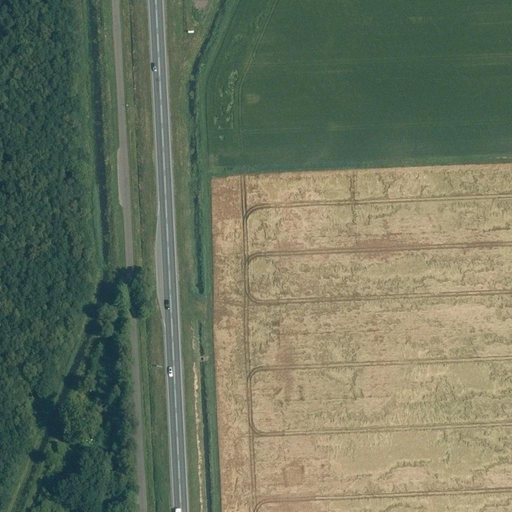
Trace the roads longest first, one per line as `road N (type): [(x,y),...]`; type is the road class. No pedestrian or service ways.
road 1 (unclassified): [(141,511),(114,0)]
road 2 (trunk): [(181,511),(155,0)]
